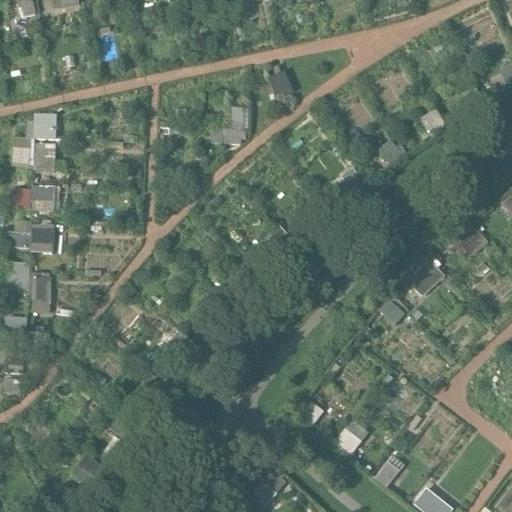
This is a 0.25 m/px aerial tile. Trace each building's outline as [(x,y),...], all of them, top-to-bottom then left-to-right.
[(21,0),(24,15),(82,7),(81,0),(21,0)] [(279,99),(296,92),(287,71),(270,78),(279,99)] [(218,106),(217,144),(247,144),(247,106),(218,106)] [(63,114),(35,113),(35,143),(62,143),(63,114)] [(15,137),(15,167),(34,168),(35,138),(15,137)] [(39,173),(58,173),(59,144),(39,144),(39,173)] [(56,211),(57,187),(14,186),(13,210),(56,211)] [(13,221),(14,252),(64,251),(63,224),(31,225),(31,220),(13,221)] [(9,263),(9,280),(0,280),(0,293),(31,293),(30,262),(9,263)] [(66,279),(67,271),(34,270),(33,314),(53,314),(54,279),(66,279)] [(9,331),(29,330),(28,317),(8,318),(9,331)] [(352,456),(370,434),(354,421),(336,443),(352,456)] [(391,460),(378,478),(389,486),(402,469),(391,460)] [(430,488),(416,504),(425,511),(453,511),(456,509),(430,488)]
